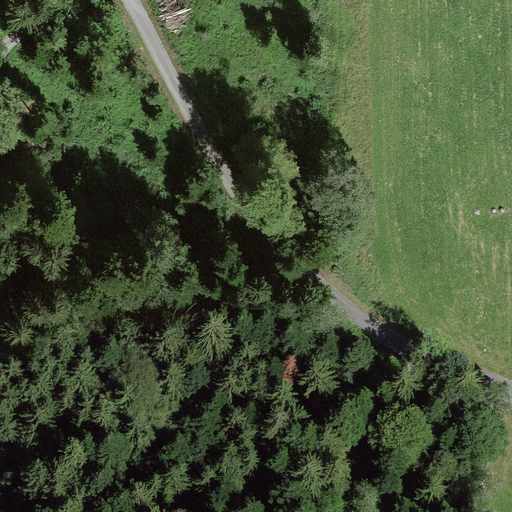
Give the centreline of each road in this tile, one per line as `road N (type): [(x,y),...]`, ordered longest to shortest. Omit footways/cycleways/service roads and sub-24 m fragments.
road 1 (unclassified): [(134,0),(233,186),(318,286),(380,333),(511,390)]
road 2 (track): [(487,511),(491,382)]
